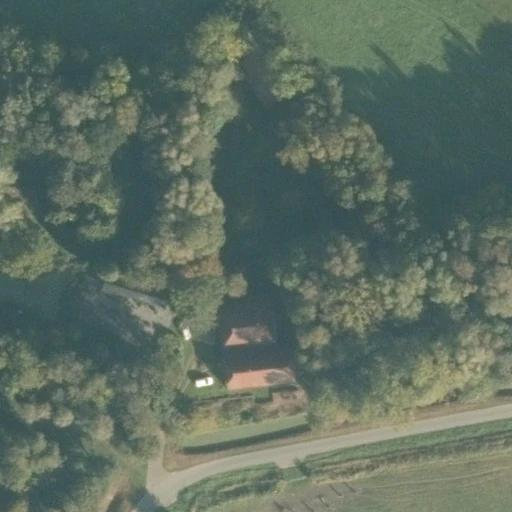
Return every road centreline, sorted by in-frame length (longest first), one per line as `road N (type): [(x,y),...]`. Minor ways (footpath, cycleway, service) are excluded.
road 1 (unclassified): [(139,511),(155,490),(206,467),(511,408)]
road 2 (track): [(155,490),(152,476),(79,437),(0,409)]
